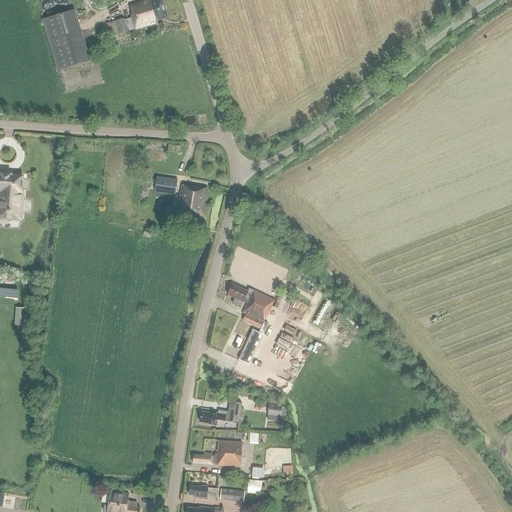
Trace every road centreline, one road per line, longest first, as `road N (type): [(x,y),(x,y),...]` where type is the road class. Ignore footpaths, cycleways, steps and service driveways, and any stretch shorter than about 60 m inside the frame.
road 1 (unclassified): [(175,511),(201,332),(237,173)]
road 2 (unclassified): [(237,173),(355,111),(496,0)]
road 3 (unclassified): [(0,126),(230,139)]
road 4 (unclassified): [(230,139),(187,0)]
